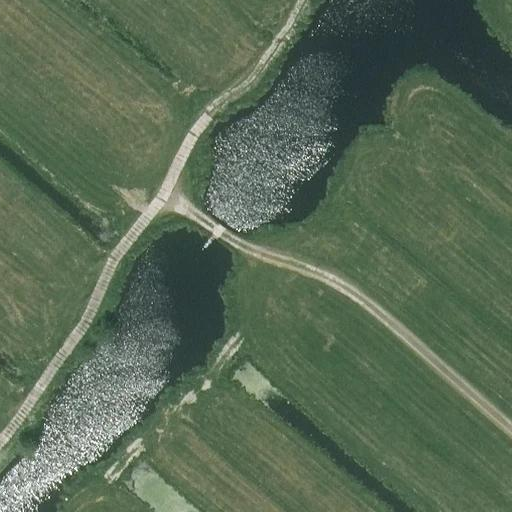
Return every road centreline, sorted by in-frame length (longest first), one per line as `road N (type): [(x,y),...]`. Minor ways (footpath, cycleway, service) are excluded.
road 1 (track): [(511,430),(346,284),(234,238),(166,187),(114,254),(92,308),(0,439)]
road 2 (track): [(166,187),(209,116),(245,89),(305,0)]
